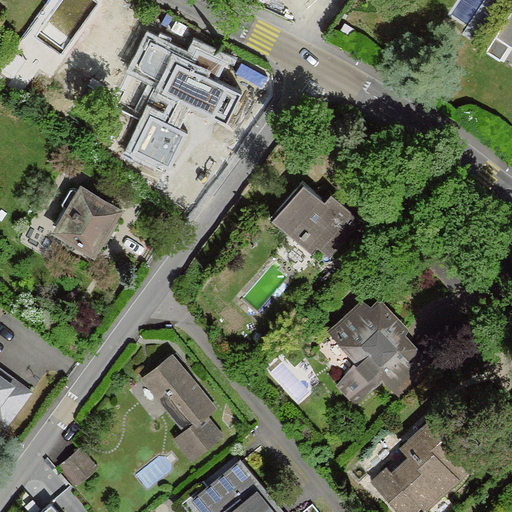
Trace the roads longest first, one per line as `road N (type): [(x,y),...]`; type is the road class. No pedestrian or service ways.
road 1 (residential): [(314,68),(0,503)]
road 2 (tertiary): [(511,196),(406,117),(314,68)]
